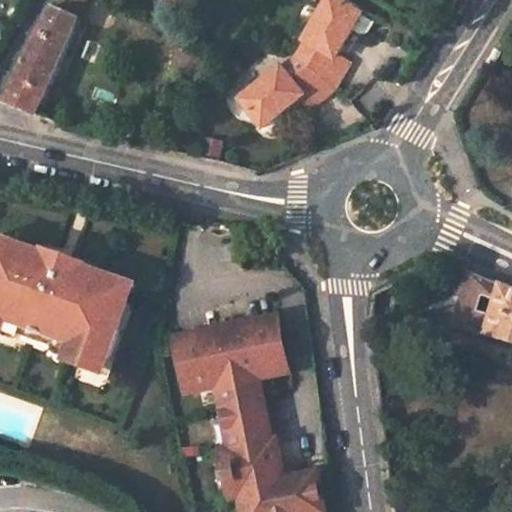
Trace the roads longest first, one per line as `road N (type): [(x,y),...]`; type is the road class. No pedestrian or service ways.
road 1 (unclassified): [(191,182),(0,137)]
road 2 (tertiary): [(324,246),(355,388)]
road 3 (unclassified): [(320,172),(279,189),(191,182)]
road 4 (unclassified): [(191,182),(311,220)]
road 5 (tertiary): [(371,511),(355,388)]
road 6 (tertiary): [(355,388),(367,267)]
